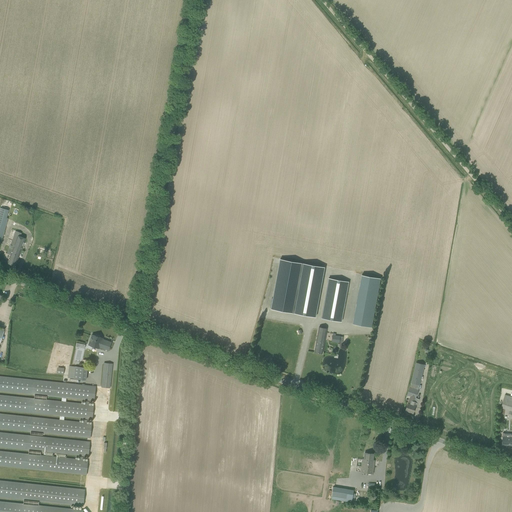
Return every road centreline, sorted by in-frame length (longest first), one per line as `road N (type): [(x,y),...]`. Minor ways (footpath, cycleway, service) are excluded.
road 1 (unclassified): [(511,470),(135,328)]
road 2 (unclassified): [(135,328),(192,0)]
road 3 (track): [(320,0),(511,223)]
road 4 (track): [(135,328),(118,511)]
road 5 (unclassified): [(135,328),(0,276)]
